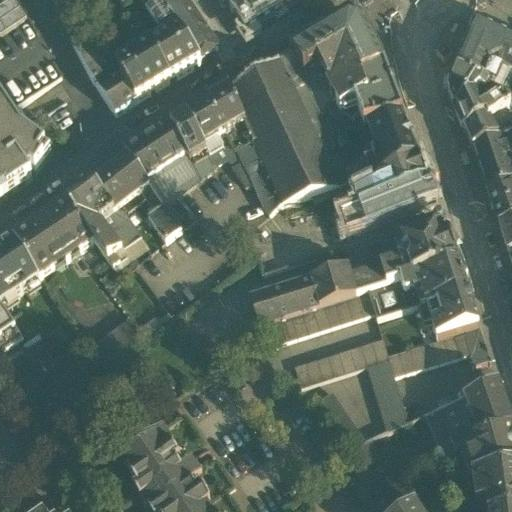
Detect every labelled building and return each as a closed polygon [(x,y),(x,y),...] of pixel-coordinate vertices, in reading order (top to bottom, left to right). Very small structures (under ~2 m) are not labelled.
[(114,0),(78,0),(83,8),(93,0),(99,0),(106,8),(115,1),(114,0)] [(114,0),(115,1),(125,17),(139,8),(150,0),(114,0)] [(150,0),(139,8),(155,31),(170,21),(154,0),(150,0)] [(179,33),(199,64),(218,52),(183,0),(154,0),(170,21),(179,33)] [(306,9),(319,0),(220,0),(248,41),(305,8),(306,9)] [(0,10),(0,39),(27,21),(13,1),(0,10)] [(61,22),(71,41),(79,37),(70,19),(61,22)] [(155,31),(163,43),(179,33),(170,21),(155,31)] [(337,110),(337,111),(346,105),(343,100),(385,75),(363,28),(350,24),(335,33),(292,58),(305,81),(302,82),(306,90),(309,96),(326,86),(330,92),(327,94),(337,110)] [(109,56),(117,70),(131,62),(110,26),(97,34),(109,56)] [(511,43),(476,27),(457,75),(476,83),(490,88),(486,96),(501,103),(510,108),(510,113),(511,113),(511,43)] [(151,50),(150,50),(169,85),(201,67),(199,64),(179,33),(163,43),(158,46),(151,50)] [(75,48),(94,85),(109,77),(89,40),(75,48)] [(148,52),(131,62),(117,70),(123,81),(122,81),(125,87),(136,105),(137,105),(169,85),(150,50),(148,52)] [(259,159),(261,164),(284,212),(341,194),(329,169),(324,158),(294,95),(306,90),(302,82),(305,81),(292,58),(230,94),(245,127),(254,148),(260,159),(259,159)] [(391,89),(385,75),(343,100),(346,105),(337,111),(341,117),(356,112),(362,126),(356,129),(359,136),(360,135),(381,131),(403,123),(395,101),(396,101),(392,89),(391,89)] [(448,96),(457,115),(474,99),(480,93),(473,89),(476,83),(457,75),(448,96)] [(115,86),(109,77),(94,85),(95,87),(116,119),(136,105),(125,87),(122,81),(115,86)] [(323,118),(337,110),(327,94),(330,92),(326,86),(309,96),(320,120),(323,118)] [(294,95),(324,158),(336,153),(320,120),(309,96),(306,90),(294,95)] [(226,139),(238,132),(245,127),(230,94),(207,107),(226,139)] [(457,115),(466,137),(487,125),(490,128),(496,123),(489,112),(484,116),(474,99),(457,115)] [(0,203),(32,181),(28,175),(31,173),(36,177),(51,156),(23,135),(22,134),(9,114),(0,101),(0,203)] [(489,112),(496,123),(510,113),(510,108),(501,103),(489,112)] [(229,164),(224,154),(218,143),(226,139),(207,107),(187,119),(206,156),(215,172),(228,164),(229,164)] [(337,110),(323,118),(335,141),(359,136),(356,129),(362,126),(356,112),(341,117),(337,111),(337,110)] [(187,158),(191,164),(206,156),(187,119),(180,123),(175,126),(174,127),(171,128),(180,143),(179,144),(187,158)] [(511,122),(497,129),(493,135),(498,144),(511,137),(511,122)] [(404,125),(403,123),(381,131),(360,135),(366,151),(374,148),(378,159),(374,163),(364,168),(365,171),(348,180),(350,192),(352,196),(353,198),(363,194),(374,188),(420,166),(404,125)] [(473,154),(498,144),(493,135),(490,128),(487,125),(466,137),(473,153),(473,154)] [(254,148),(245,127),(238,132),(237,139),(244,154),(254,148)] [(127,157),(129,160),(146,185),(187,158),(179,144),(180,143),(171,128),(127,157)] [(232,150),(236,158),(244,154),(237,139),(238,132),(226,139),(232,150)] [(473,154),(489,198),(511,188),(511,137),(498,144),(473,154)] [(232,150),(226,139),(218,143),(224,154),(232,150)] [(233,172),(244,166),(259,159),(260,159),(254,148),(244,154),(236,158),(237,159),(229,164),(228,164),(233,172)] [(324,158),(329,169),(341,164),(336,153),(324,158)] [(215,172),(206,156),(191,164),(202,183),(203,185),(217,175),(215,172)] [(150,191),(163,209),(202,183),(191,164),(187,158),(146,185),(150,191)] [(255,190),(246,172),(261,164),(259,159),(244,166),(233,172),(232,174),(246,195),(255,190)] [(117,216),(135,202),(150,191),(146,185),(129,160),(92,189),(103,204),(114,219),(117,216)] [(344,162),(341,164),(329,169),(341,194),(350,192),(348,180),(344,162)] [(282,213),(284,212),(261,164),(246,172),(255,190),(270,223),(282,213)] [(429,189),(420,166),(374,188),(376,193),(378,193),(381,191),(383,194),(382,199),(375,198),(366,203),(357,207),(353,198),(352,196),(332,204),(333,205),(342,229),(343,229),(342,225),(341,224),(361,216),(361,217),(429,189)] [(501,232),(511,227),(511,188),(489,198),(494,215),(501,232)] [(86,194),(97,209),(103,204),(92,189),(86,194)] [(361,216),(341,224),(342,225),(343,229),(347,242),(361,238),(361,231),(373,226),(378,231),(401,222),(431,211),(434,204),(429,189),(361,217),(361,216)] [(135,202),(149,222),(165,212),(163,209),(150,191),(135,202)] [(128,264),(122,256),(107,234),(106,235),(98,225),(99,215),(95,210),(97,209),(86,194),(67,209),(95,248),(114,273),(128,264)] [(357,207),(366,203),(363,194),(353,198),(357,207)] [(134,232),(149,222),(135,202),(117,216),(123,224),(127,221),(134,232)] [(106,235),(107,234),(123,224),(117,216),(114,219),(103,204),(97,209),(95,210),(99,215),(98,225),(106,235)] [(80,258),(95,248),(67,209),(52,218),(54,220),(30,236),(29,234),(25,236),(52,277),(56,274),(54,272),(78,256),(80,258)] [(182,236),(165,212),(149,222),(166,248),(182,236)] [(127,221),(123,224),(107,234),(122,256),(141,243),(134,232),(127,221)] [(347,242),(342,225),(331,230),(336,246),(347,242)] [(361,238),(378,231),(373,226),(361,231),(361,238)] [(511,234),(511,227),(501,232),(503,238),(511,234)] [(381,273),(386,292),(401,287),(460,269),(445,231),(437,229),(395,246),(400,260),(401,260),(400,267),(381,273)] [(511,234),(503,238),(510,260),(511,258),(511,234)] [(40,285),(52,277),(25,236),(14,244),(40,285)] [(150,256),(141,243),(122,256),(128,264),(114,273),(118,278),(150,256)] [(40,285),(14,244),(0,252),(0,311),(2,310),(40,285)] [(460,269),(401,287),(404,296),(407,298),(417,295),(420,292),(424,306),(420,308),(421,313),(427,312),(468,299),(460,269)] [(311,284),(320,312),(368,297),(386,292),(381,273),(351,282),(348,272),(311,284)] [(253,301),(263,336),(269,331),(280,325),(282,324),(320,312),(311,284),(253,301)] [(377,327),(421,313),(420,308),(424,306),(420,292),(417,295),(407,298),(404,296),(401,287),(386,292),(368,297),(375,319),(377,327)] [(282,324),(280,325),(287,347),(375,319),(368,297),(320,312),(282,324)] [(427,312),(428,315),(470,303),(468,299),(427,312)] [(480,334),(470,303),(428,315),(438,346),(455,341),(467,337),(480,334)] [(0,339),(15,330),(2,310),(0,311),(0,339)] [(156,321),(138,334),(144,342),(172,321),(169,317),(159,324),(156,321)] [(92,353),(105,373),(144,342),(138,334),(130,324),(92,353)] [(273,356),(287,347),(280,325),(269,331),(263,336),(260,338),(273,356)] [(15,330),(0,339),(0,357),(24,342),(15,330)] [(466,343),(466,344),(471,360),(474,372),(491,366),(480,334),(467,337),(468,340),(466,341),(466,343)] [(71,351),(60,336),(42,349),(53,364),(71,351)] [(455,341),(461,363),(471,360),(466,344),(466,343),(466,341),(468,340),(467,337),(455,341)] [(390,366),(395,383),(461,363),(455,341),(438,346),(388,361),(390,366)] [(301,393),(367,373),(390,366),(388,361),(383,345),(295,372),(301,393)] [(395,383),(390,366),(367,373),(387,439),(409,430),(395,383)] [(424,423),(433,443),(506,411),(499,390),(424,423)] [(312,412),(344,459),(355,454),(367,448),(332,398),(312,412)] [(511,431),(511,427),(506,411),(433,443),(443,465),(460,458),(465,456),(477,451),(475,446),(511,431)] [(198,511),(207,506),(207,507),(210,505),(200,491),(199,489),(195,492),(190,485),(197,480),(201,477),(191,463),(187,466),(180,471),(175,464),(179,461),(178,459),(169,447),(173,445),(162,429),(141,444),(143,446),(132,453),(131,451),(116,461),(136,489),(137,490),(139,488),(144,496),(138,500),(146,511),(152,511),(155,510),(155,511),(198,511)] [(475,479),(475,480),(511,471),(511,431),(475,446),(477,451),(465,456),(475,479)] [(367,448),(355,454),(362,472),(380,464),(372,446),(367,448)] [(469,482),(475,479),(465,456),(460,458),(469,482)] [(180,471),(187,466),(181,457),(178,459),(179,461),(175,464),(180,471)] [(487,508),(487,511),(511,511),(511,471),(475,480),(473,482),(477,509),(487,508)] [(199,489),(200,491),(203,488),(197,480),(190,485),(195,492),(199,489)] [(137,490),(136,489),(132,492),(138,500),(144,496),(139,488),(137,490)]
